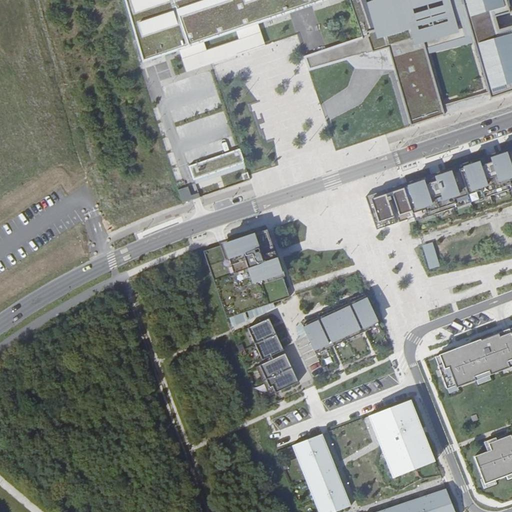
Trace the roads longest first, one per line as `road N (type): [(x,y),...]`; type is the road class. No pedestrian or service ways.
road 1 (residential): [(477,511),(410,350),(422,330),(511,295)]
road 2 (unclassified): [(256,205),(111,259),(0,322)]
road 3 (residential): [(511,119),(256,205)]
